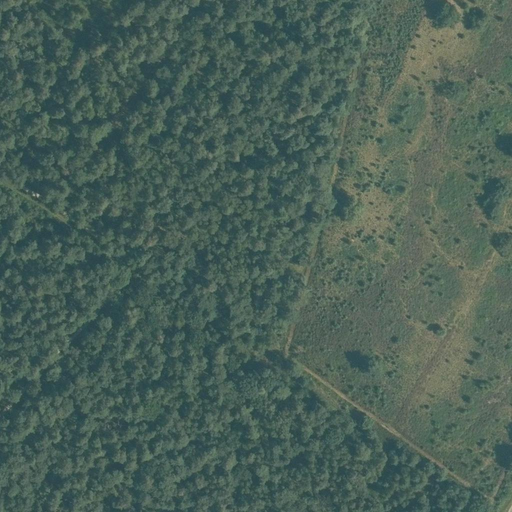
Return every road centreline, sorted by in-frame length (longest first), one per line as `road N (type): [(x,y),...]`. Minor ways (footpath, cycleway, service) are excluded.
road 1 (track): [(0,408),(128,266),(0,181)]
road 2 (track): [(55,211),(195,0)]
